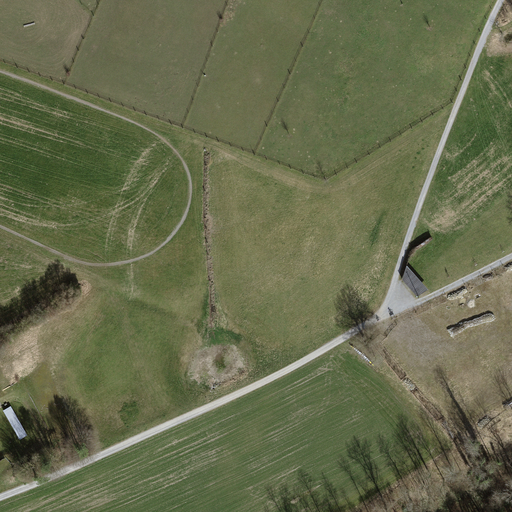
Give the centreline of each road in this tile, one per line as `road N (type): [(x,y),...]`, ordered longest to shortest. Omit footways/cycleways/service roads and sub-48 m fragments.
road 1 (track): [(0,497),(267,379),(370,324),(393,296)]
road 2 (track): [(501,0),(408,234),(393,296)]
road 3 (track): [(370,324),(511,258)]
